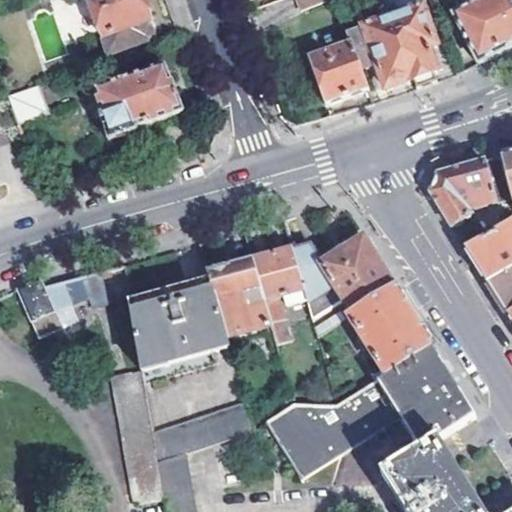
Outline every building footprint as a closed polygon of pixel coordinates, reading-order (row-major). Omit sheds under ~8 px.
[(79,0),(99,59),(146,43),(141,27),(150,23),(142,0),(73,0),(74,2),(79,0)] [(275,0),(244,0),(248,10),(275,0)] [(335,1),(334,0),(296,0),(301,13),(335,1)] [(430,0),(434,11),(452,4),(450,0),(430,0)] [(454,19),(480,68),(483,66),(511,51),(511,0),(490,0),(479,6),(475,0),(474,0),(456,9),(460,16),(454,19)] [(416,96),(438,88),(435,79),(439,77),(431,54),(438,51),(424,13),(422,13),(419,3),(385,15),(388,24),(348,39),(351,47),(357,64),(362,62),(366,75),(377,72),(385,95),(413,86),(416,96)] [(357,64),(351,47),(309,62),(326,109),(367,94),(357,64)] [(90,96),(105,143),(182,114),(165,69),(90,96)] [(10,101),(18,126),(48,115),(38,91),(10,101)] [(511,156),(508,158),(501,159),(511,198),(511,156)] [(429,195),(450,229),(471,216),(468,211),(511,198),(501,159),(479,166),(436,177),(433,185),(429,195)] [(482,281),(485,286),(511,268),(511,222),(511,223),(464,252),(482,281)] [(302,292),(305,302),(313,300),(325,292),(333,306),(341,301),(351,317),(395,290),(391,284),(364,240),(343,253),(323,266),(320,261),(314,252),(310,246),(292,251),(302,292)] [(251,262),(263,303),(274,300),(283,297),(302,292),(292,251),(251,262)] [(228,338),(269,327),(251,262),(209,273),(211,281),(228,338)] [(501,312),(505,318),(511,313),(511,268),(485,286),(501,312)] [(16,293),(44,339),(67,326),(58,310),(72,304),(70,299),(89,294),(93,307),(111,303),(103,272),(43,288),(41,283),(16,293)] [(143,371),(230,346),(228,338),(211,281),(131,303),(143,371)] [(351,317),(347,319),(385,379),(432,351),(413,319),(395,290),(351,317)] [(302,292),(283,297),(286,308),(305,302),(302,292)] [(280,324),(274,300),(263,303),(269,327),(275,346),(289,343),(284,323),(280,324)] [(479,511),(450,464),(437,443),(474,419),(451,382),(432,351),(385,379),(334,408),(291,408),(265,424),(300,480),(397,421),(404,417),(425,450),(418,454),(388,473),(411,510),(407,511),(197,511),(186,453),(159,462),(165,497),(167,511),(479,511)] [(112,380),(136,503),(165,497),(159,462),(154,432),(142,374),(112,380)] [(186,453),(255,431),(246,401),(154,432),(159,462),(186,453)] [(397,421),(418,454),(425,450),(404,417),(397,421)] [(407,511),(411,510),(388,473),(381,477),(401,510),(403,511),(405,511),(407,511)]
